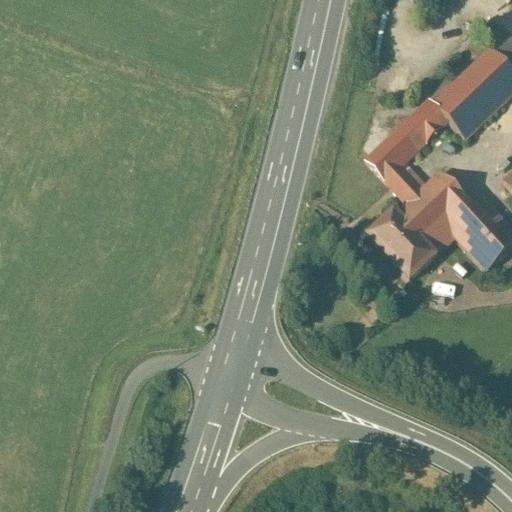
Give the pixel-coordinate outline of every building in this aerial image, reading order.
[(511,76),(489,52),(432,106),(447,124),(463,141),(511,95),(511,76)] [(428,102),(364,162),(406,207),(421,192),(400,169),(447,124),(432,106),(428,102)] [(511,173),(502,183),(511,192),(511,173)] [(406,207),(396,216),(426,249),(446,230),(486,273),(511,248),(511,234),(480,201),(472,209),(440,175),(421,192),(406,207)] [(396,216),(393,213),(367,237),(386,258),(400,273),(401,272),(409,281),(422,269),(414,260),(426,249),(396,216)]
